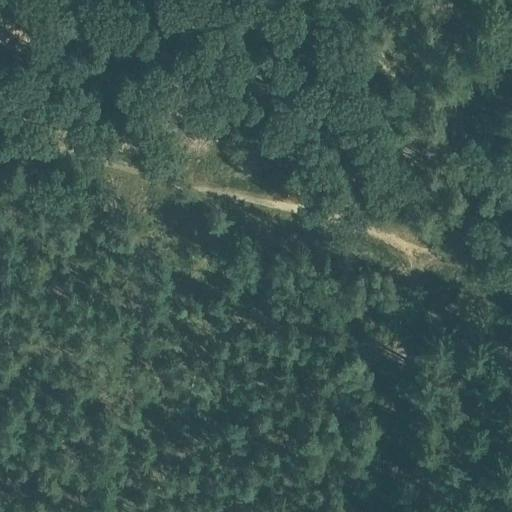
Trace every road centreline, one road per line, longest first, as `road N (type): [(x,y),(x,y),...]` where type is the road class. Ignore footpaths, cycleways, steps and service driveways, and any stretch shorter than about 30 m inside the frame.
road 1 (track): [(0,138),(420,244)]
road 2 (track): [(420,244),(362,511)]
